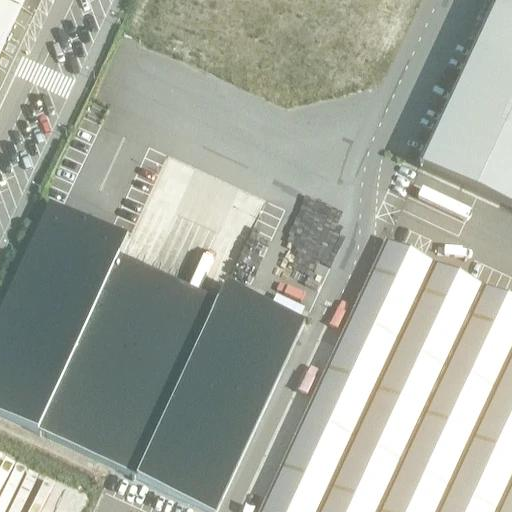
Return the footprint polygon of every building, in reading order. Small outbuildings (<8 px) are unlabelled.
[(0,0),(0,58),(26,0),(0,0)] [(511,0),(498,0),(420,171),(511,213),(511,0)] [(48,208),(0,313),(0,420),(201,511),(217,511),(303,324),(299,322),(271,309),(225,288),(217,307),(118,261),(126,243),(48,208)] [(511,511),(511,301),(385,243),(260,511),(511,511)] [(276,297),(271,309),(299,322),(305,310),(276,297)]
